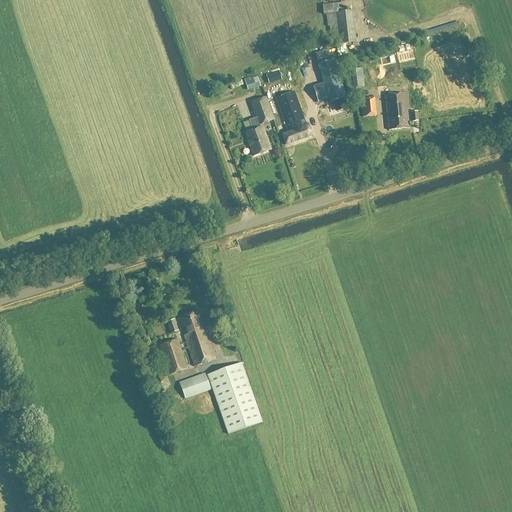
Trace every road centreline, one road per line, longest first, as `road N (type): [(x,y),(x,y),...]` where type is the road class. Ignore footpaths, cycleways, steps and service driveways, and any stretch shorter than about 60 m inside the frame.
road 1 (unclassified): [(0,300),(511,140)]
road 2 (unclassified): [(48,511),(0,374)]
